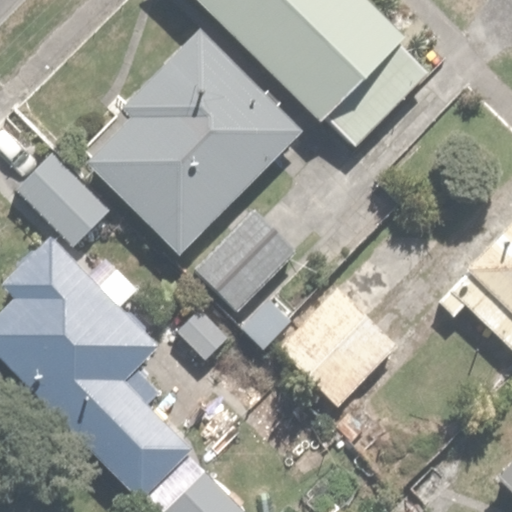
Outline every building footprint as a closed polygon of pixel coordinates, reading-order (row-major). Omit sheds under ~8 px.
[(367,0),(200,0),(350,143),(430,60),(367,0)] [(126,117),(86,156),(177,249),(300,130),(198,24),(114,104),(126,117)] [(108,207),(48,150),(14,185),(74,242),(108,207)] [(227,300),(292,247),(258,204),(192,256),(227,300)] [(511,211),(435,293),(457,314),(468,302),(511,343),(511,211)] [(0,277),(11,289),(0,299),(0,352),(133,493),(144,483),(171,511),(248,511),(119,375),(157,339),(52,228),(0,276),(0,277)] [(334,279),(277,342),(343,400),(399,337),(334,279)] [(200,300),(178,326),(208,351),(201,359),(260,409),(288,375),(200,300)] [(511,448),(497,464),(511,478),(511,448)]
